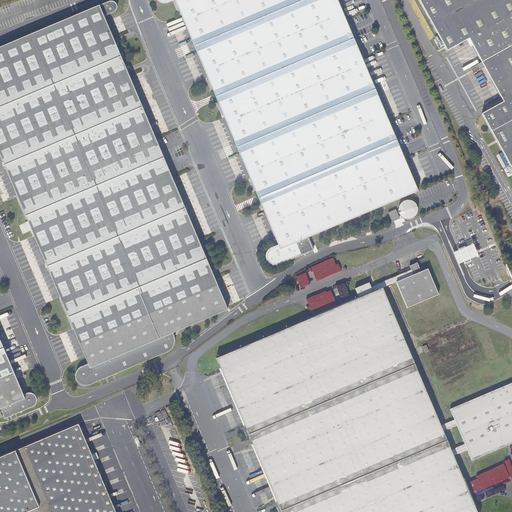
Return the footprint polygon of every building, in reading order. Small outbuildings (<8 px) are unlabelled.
[(175,0),(278,245),(271,248),(269,249),(267,251),(267,253),(266,254),(266,256),(266,258),(266,259),(267,261),(269,263),(270,265),(272,265),(274,266),(277,265),(280,265),(282,264),(314,250),(308,238),(418,191),(337,0),(157,0),(158,1),(160,2),(161,3),(163,3),(166,4),(168,3),(175,0)] [(511,0),(418,0),(445,49),(467,38),(502,100),(480,112),(511,169),(511,0)] [(109,1),(99,6),(104,17),(114,13),(115,12),(117,10),(117,7),(117,5),(116,3),(114,2),(112,1),(109,1)] [(90,368),(173,333),(228,310),(140,102),(151,98),(151,97),(151,96),(150,95),(149,95),(139,99),(104,17),(99,6),(0,47),(0,155),(88,364),(90,368)] [(409,219),(410,219),(411,219),(413,218),(414,218),(415,217),(415,216),(416,215),(417,214),(417,213),(418,212),(418,211),(418,209),(418,208),(417,207),(417,206),(416,205),(416,204),(415,203),(414,202),(413,201),(412,201),(411,200),(410,200),(408,200),(407,200),(406,200),(405,201),(404,201),(403,202),(402,202),(401,203),(400,204),(400,205),(399,206),(399,208),(399,209),(399,210),(399,211),(399,212),(399,213),(400,215),(401,216),(402,217),(403,218),(404,218),(406,219),(407,219),(408,219),(409,219)] [(400,221),(396,212),(389,215),(393,224),(400,221)] [(414,277),(397,285),(408,310),(439,297),(429,272),(422,274),(418,265),(410,268),(412,271),(414,277)] [(384,290),(397,285),(414,277),(412,271),(372,289),(375,295),(384,290)] [(218,361),(245,424),(256,450),(278,500),(282,511),(478,511),(476,506),(467,484),(455,457),(468,452),(473,463),(508,447),(511,445),(511,385),(451,411),(456,421),(442,427),(384,290),(375,295),(372,289),(370,285),(356,291),(360,300),(353,303),(315,319),(218,361)] [(173,333),(90,368),(88,364),(81,367),(78,369),(77,371),(76,373),(75,376),(76,379),(77,381),(79,383),(82,385),(85,386),(88,385),(170,351),(172,349),(174,346),(175,342),(174,338),(173,333)] [(0,409),(25,399),(21,390),(0,339),(0,409)] [(22,389),(21,390),(25,399),(0,409),(0,420),(26,410),(37,405),(38,399),(37,394),(33,390),(27,388),(22,389)] [(0,511),(115,511),(79,425),(0,457),(0,511)]
